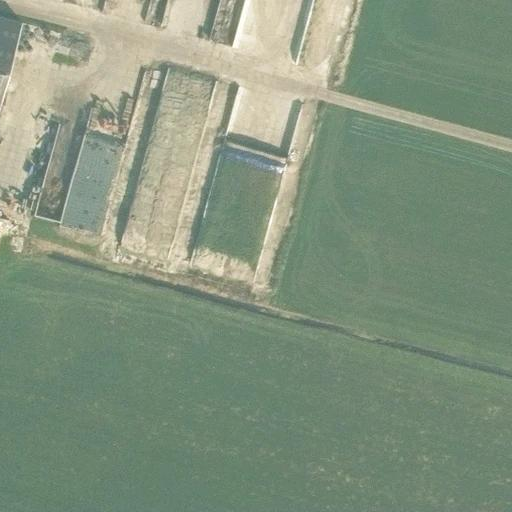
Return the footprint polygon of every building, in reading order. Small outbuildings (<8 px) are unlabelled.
[(111,0),(128,4),(124,19),(158,27),(164,0),(111,0)] [(251,0),(242,43),(269,49),(279,0),(251,0)] [(329,79),(345,0),(311,0),(297,72),(329,79)] [(0,106),(22,25),(0,19),(0,106)] [(120,240),(153,248),(186,103),(153,96),(120,240)] [(228,275),(261,284),(306,109),(273,101),(228,275)] [(199,141),(176,261),(209,267),(233,148),(199,141)]
